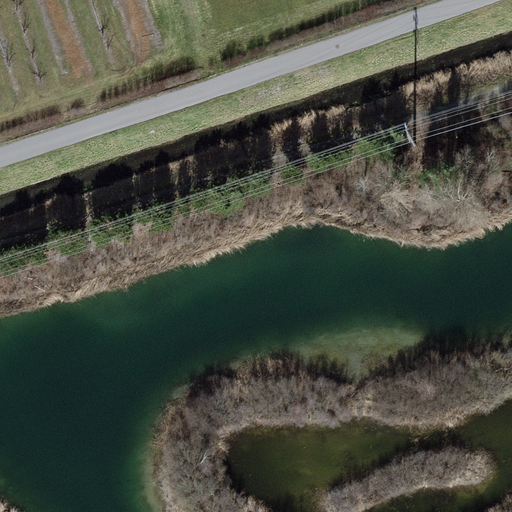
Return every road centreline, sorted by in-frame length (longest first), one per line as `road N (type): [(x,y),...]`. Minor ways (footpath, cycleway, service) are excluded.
road 1 (track): [(511,85),(0,248)]
road 2 (track): [(472,0),(0,156)]
